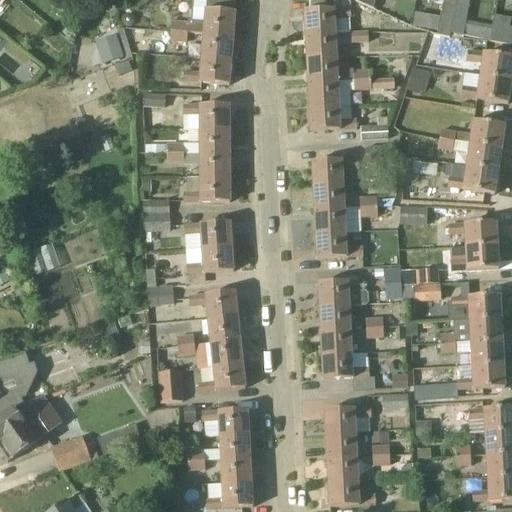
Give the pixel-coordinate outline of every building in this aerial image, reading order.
[(204,36),(233,38),(235,14),(206,13),(207,0),(192,0),(191,23),(187,22),(187,25),(171,23),(170,34),(187,35),(204,36)] [(356,0),(356,3),(374,11),(375,0),(356,0)] [(456,0),(443,0),(437,38),(450,40),(451,36),(454,16),(455,8),(456,0)] [(456,0),(455,8),(463,10),(468,11),(470,0),(456,0)] [(306,37),(335,36),(335,20),(351,20),(350,10),(304,13),(306,37)] [(124,17),(121,22),(123,27),(127,29),(132,28),(135,23),(133,18),(129,16),(124,17)] [(458,38),(462,18),(454,16),(451,36),(458,38)] [(69,41),(76,32),(69,27),(62,36),(69,41)] [(511,34),(509,34),(492,31),(489,43),(511,47),(511,34)] [(124,33),(118,35),(126,62),(132,59),(124,33)] [(187,35),(170,34),(169,44),(186,45),(187,35)] [(368,34),(351,35),(352,46),(368,45),(368,34)] [(202,60),(231,63),(233,38),(204,36),(202,60)] [(306,37),(307,61),(336,60),(335,36),(306,37)] [(123,59),(117,41),(97,48),(103,66),(123,59)] [(480,78),(511,83),(511,79),(511,59),(468,52),(466,62),(482,65),(480,78)] [(231,63),(202,60),(201,75),(184,74),(183,84),(229,87),(231,63)] [(336,60),(307,61),(308,86),(370,82),(370,72),(353,73),(353,72),(337,73),(336,60)] [(128,63),(114,69),(118,78),(132,73),(128,63)] [(432,76),(413,69),(406,89),(425,95),(432,76)] [(511,83),(480,78),(478,91),(462,88),(461,99),(508,106),(511,83)] [(350,93),(395,91),(394,81),(370,82),(308,86),(309,110),(351,108),(350,93)] [(165,97),(144,95),(144,109),(165,110),(165,97)] [(199,117),(199,132),(230,132),(229,107),(183,107),(183,117),(199,117)] [(351,108),(309,110),(311,134),(356,131),(356,122),(352,122),(351,108)] [(83,130),(85,121),(78,120),(76,129),(83,130)] [(377,120),(377,128),(388,128),(388,126),(387,120),(377,120)] [(473,123),(471,136),(469,146),(501,151),(505,128),(473,123)] [(388,142),(388,128),(377,128),(360,129),(361,143),(388,142)] [(230,132),(199,132),(199,156),(230,156),(230,132)] [(441,132),(440,141),(454,144),(456,134),(441,132)] [(454,144),(440,141),(438,151),(468,156),(466,169),(498,174),(501,151),(469,146),(454,144)] [(167,147),(155,147),(156,156),(167,156),(167,147)] [(184,147),(167,147),(167,156),(184,156),(184,147)] [(392,148),(365,149),(366,167),(393,166),(392,148)] [(184,156),(167,156),(167,167),(184,166),(184,156)] [(199,156),(199,180),(199,181),(230,180),(230,156),(199,156)] [(50,159),(29,166),(33,176),(53,169),(50,159)] [(342,172),(359,171),(358,162),(312,164),(313,188),(343,187),(343,188),(355,187),(354,181),(342,181),(342,172)] [(466,169),(465,181),(448,179),(446,190),(495,197),(498,174),(466,169)] [(199,181),(199,195),(188,195),(183,195),(183,205),(230,205),(230,180),(199,181)] [(151,194),(151,183),(141,183),(141,194),(151,194)] [(343,188),(343,187),(313,188),(314,213),(344,211),(343,188)] [(377,199),(360,200),(360,210),(378,210),(377,199)] [(169,203),(143,204),(143,218),(170,217),(169,203)] [(427,210),(403,209),(402,228),(426,229),(427,210)] [(378,210),(360,210),(361,221),(378,220),(378,210)] [(316,237),(345,235),(344,211),(314,213),(316,237)] [(170,217),(143,218),(144,235),(171,234),(170,217)] [(466,249),(497,248),(496,224),(448,226),(448,237),(465,236),(466,249)] [(202,251),(232,249),(230,225),(184,227),(185,237),(186,252),(202,251)] [(346,250),(345,235),(316,237),(317,261),(363,259),(363,249),(346,250)] [(35,275),(60,267),(53,245),(28,253),(35,275)] [(497,248),(466,249),(466,263),(450,263),(450,274),(498,271),(497,248)] [(232,249),(202,251),(203,266),(187,267),(188,277),(233,274),(232,249)] [(388,299),(400,299),(400,270),(388,270),(388,299)] [(5,271),(0,273),(0,287),(10,283),(5,271)] [(148,289),(156,288),(154,271),(146,272),(148,289)] [(412,272),(400,273),(401,288),(416,288),(415,273),(415,272),(412,272)] [(438,272),(415,273),(416,288),(439,287),(438,272)] [(348,293),(365,292),(364,282),(318,285),(319,309),(349,308),(348,293)] [(150,310),(174,307),(172,287),(156,288),(148,289),(150,310)] [(439,289),(414,290),(415,305),(440,304),(439,289)] [(207,321),(238,318),(235,294),(189,299),(190,309),(205,307),(207,321)] [(500,297),(452,300),(452,303),(447,303),(448,324),(470,323),(501,321),(500,297)] [(349,308),(319,309),(321,334),(350,332),(349,308)] [(238,318),(207,321),(210,346),(240,342),(238,318)] [(366,331),(383,330),(383,320),(365,321),(366,331)] [(501,321),(470,323),(471,346),(502,344),(501,321)] [(103,342),(119,337),(114,324),(99,329),(103,342)] [(383,330),(366,331),(367,342),(383,340),(384,340),(383,330)] [(321,334),(322,358),(351,357),(350,332),(321,334)] [(455,336),(439,337),(440,348),(456,347),(455,336)] [(194,337),(177,339),(177,349),(196,347),(194,337)] [(240,342),(210,346),(212,370),(243,366),(240,342)] [(141,345),(141,359),(150,358),(149,344),(141,345)] [(459,370),(504,367),(502,344),(471,346),(472,368),(459,369),(459,370)] [(196,347),(177,349),(178,360),(197,357),(196,347)] [(456,347),(440,348),(441,357),(456,356),(456,347)] [(351,357),(322,358),(323,382),(352,381),(369,380),(369,371),(352,372),(351,357)] [(28,398),(20,375),(27,373),(22,358),(0,364),(0,415),(31,405),(30,404),(25,405),(23,399),(28,398)] [(243,366),(212,370),(214,385),(198,386),(199,396),(246,391),(243,366)] [(460,382),(456,382),(457,392),(505,390),(504,367),(459,370),(460,382)] [(159,405),(183,404),(181,374),(158,375),(159,405)] [(408,377),(392,377),(392,391),(409,391),(408,377)] [(415,402),(436,401),(435,387),(414,388),(415,402)] [(408,396),(397,397),(398,412),(409,411),(408,396)] [(31,405),(0,415),(0,444),(1,443),(13,461),(49,436),(39,423),(40,417),(31,405)] [(195,409),(183,409),(184,421),(196,421),(195,409)] [(486,435),(511,433),(511,409),(484,411),(484,412),(468,412),(470,435),(486,435)] [(369,419),(371,419),(371,410),(325,412),(326,437),(355,436),(355,435),(370,434),(369,419)] [(248,412),(202,415),(202,425),(219,424),(219,438),(249,436),(248,412)] [(431,426),(416,427),(417,440),(432,439),(431,426)] [(104,458),(124,450),(118,433),(98,441),(104,458)] [(511,433),(486,435),(487,457),(511,455),(511,433)] [(370,434),(371,446),(388,445),(388,434),(370,434)] [(221,462),(251,461),(249,436),(219,438),(221,462)] [(326,437),(327,461),(356,460),(355,436),(326,437)] [(80,439),(50,450),(59,474),(90,463),(91,467),(99,464),(93,447),(84,450),(80,439)] [(435,447),(418,448),(418,460),(435,459),(435,447)] [(389,448),(372,448),(373,459),(389,458),(389,448)] [(469,448),(454,449),(455,459),(470,458),(469,448)] [(482,453),(472,452),(471,468),(482,468),(482,453)] [(204,453),(187,454),(188,464),(205,463),(204,453)] [(511,455),(487,457),(488,480),(511,479),(511,455)] [(389,458),(373,459),(373,469),(390,468),(389,458)] [(470,458),(455,459),(456,469),(471,468),(470,458)] [(356,460),(327,461),(328,484),(358,483),(356,460)] [(251,461),(221,462),(222,487),(252,485),(251,461)] [(511,479),(488,480),(489,493),(472,494),(472,496),(473,504),(511,502),(511,479)] [(375,497),(359,498),(358,483),(328,484),(329,510),(376,507),(375,497)] [(222,487),(223,501),(206,502),(207,511),(253,509),(252,485),(222,487)] [(74,511),(86,504),(79,494),(52,511),(74,511)]
